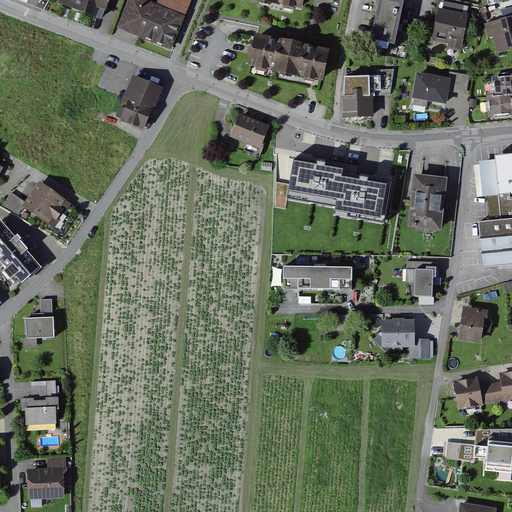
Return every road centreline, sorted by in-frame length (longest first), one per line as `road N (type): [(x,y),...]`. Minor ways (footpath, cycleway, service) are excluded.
road 1 (residential): [(511,132),(411,141),(369,136),(189,76)]
road 2 (residential): [(0,323),(95,221),(189,76)]
road 3 (residential): [(170,68),(0,2)]
